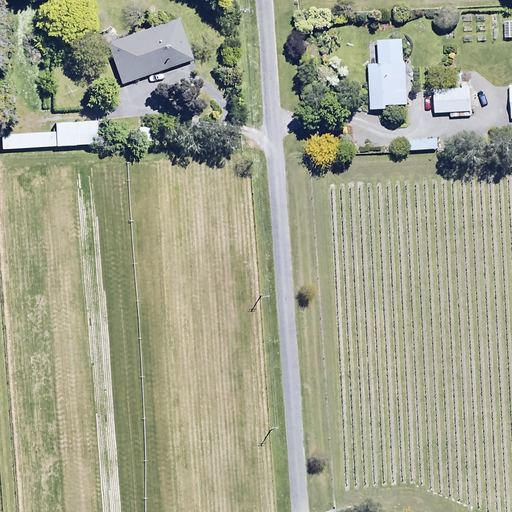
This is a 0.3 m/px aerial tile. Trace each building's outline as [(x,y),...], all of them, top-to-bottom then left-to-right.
[(119,85),(190,60),(177,18),(115,40),(111,29),(96,35),(101,49),(106,47),(119,85)] [(511,22),(503,22),(503,39),(511,38),(511,22)] [(376,65),(366,65),(368,110),(384,110),(384,106),(405,105),(403,64),(400,65),(399,41),(375,41),(376,65)] [(469,118),(469,89),(432,89),(432,114),(448,114),(449,118),(469,118)] [(0,134),(0,148),(94,145),(93,120),(52,122),(53,132),(0,134)] [(137,128),(137,142),(153,142),(152,127),(137,128)] [(404,141),(404,151),(436,150),(435,139),(404,141)]
